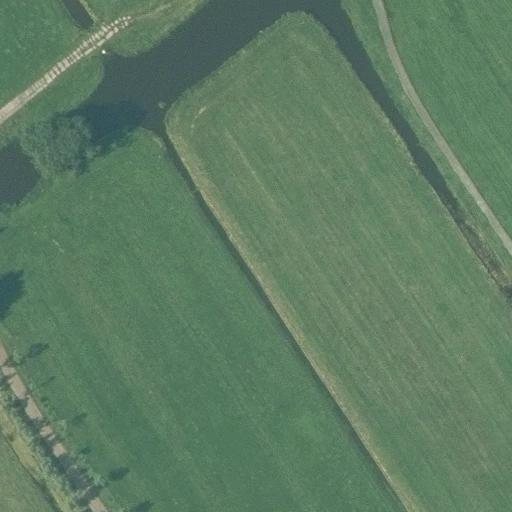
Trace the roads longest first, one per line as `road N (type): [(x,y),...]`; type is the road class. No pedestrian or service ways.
road 1 (track): [(511,257),(395,67),(374,0)]
road 2 (track): [(0,116),(161,0)]
road 3 (track): [(95,511),(0,364)]
